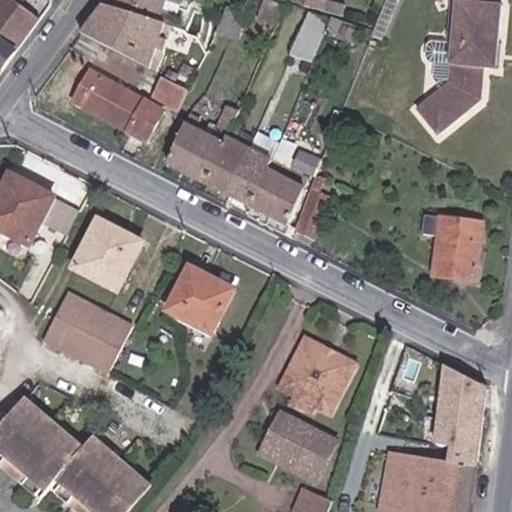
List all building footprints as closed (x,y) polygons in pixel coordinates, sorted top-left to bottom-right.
[(0,0),(0,66),(33,22),(2,0),(0,0)] [(159,0),(105,0),(95,13),(149,36),(155,39),(159,44),(164,28),(152,25),(159,0)] [(491,47),(496,47),(499,8),(490,5),(489,0),(450,0),(455,4),(446,85),(416,114),(438,139),(480,102),(483,70),(489,70),(491,47)] [(260,17),(263,10),(255,6),(251,13),(260,17)] [(310,8),(293,53),(316,61),(332,16),(310,8)] [(270,13),(263,10),(260,17),(267,20),(270,13)] [(242,21),(223,13),(216,27),(211,38),(230,47),(242,21)] [(211,38),(216,27),(202,21),(191,45),(204,51),(211,38)] [(352,33),(339,27),(336,33),(350,39),(352,33)] [(150,76),(159,44),(155,39),(149,36),(133,67),(150,76)] [(498,48),(496,47),(491,47),(489,70),(496,71),(498,48)] [(301,64),(287,58),(284,64),(297,71),(301,64)] [(155,112),(87,76),(72,106),(139,140),(155,112)] [(148,99),(174,112),(183,95),(156,81),(148,99)] [(182,174),(200,138),(192,134),(197,124),(184,119),(162,164),(182,174)] [(208,142),(200,138),(182,174),(202,185),(223,141),(224,139),(212,133),(208,142)] [(245,152),(223,141),(202,185),(223,195),(245,152)] [(266,163),(245,152),(223,195),(246,207),(266,163)] [(297,174),(313,181),(319,165),(304,158),(297,174)] [(276,168),(266,163),(246,207),(284,226),(302,190),(272,175),(276,168)] [(46,200),(3,177),(0,183),(0,233),(23,245),(46,200)] [(308,193),(294,230),(313,240),(326,202),(308,193)] [(420,220),(417,239),(434,242),(430,274),(454,276),(453,284),(470,286),(478,228),(420,220)] [(135,243),(92,222),(69,268),(112,289),(135,243)] [(231,292),(186,269),(164,312),(208,334),(231,292)] [(454,276),(430,274),(429,281),(453,284),(454,276)] [(37,342),(101,374),(126,326),(61,293),(37,342)] [(298,340),(295,345),(345,372),(349,365),(298,340)] [(345,372),(295,345),(274,389),(323,415),(345,372)] [(447,467),(471,471),(486,389),(443,368),(433,445),(451,448),(447,467)] [(0,424),(0,450),(4,454),(0,459),(0,469),(18,485),(28,474),(46,489),(55,479),(72,494),(63,505),(71,511),(124,511),(147,488),(90,437),(79,449),(22,399),(0,424)] [(307,483),(328,443),(273,416),(261,440),(292,457),(284,471),(307,483)] [(292,457),(261,440),(253,455),(284,471),(292,457)] [(447,467),(388,456),(377,511),(463,511),(471,471),(447,467)] [(28,474),(18,485),(35,501),(46,489),(28,474)] [(72,494),(55,479),(46,489),(63,505),(72,494)] [(325,511),(328,508),(300,492),(289,511),(325,511)]
